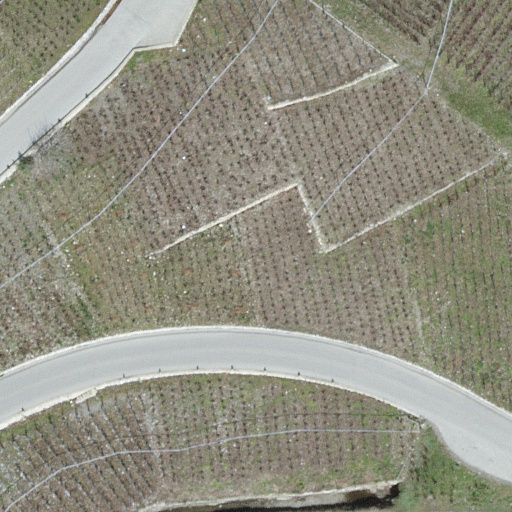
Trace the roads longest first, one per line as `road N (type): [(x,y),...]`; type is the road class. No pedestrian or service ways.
road 1 (unclassified): [(0,419),(74,374),(262,347),(415,391),(511,438)]
road 2 (unclassified): [(163,0),(0,168)]
